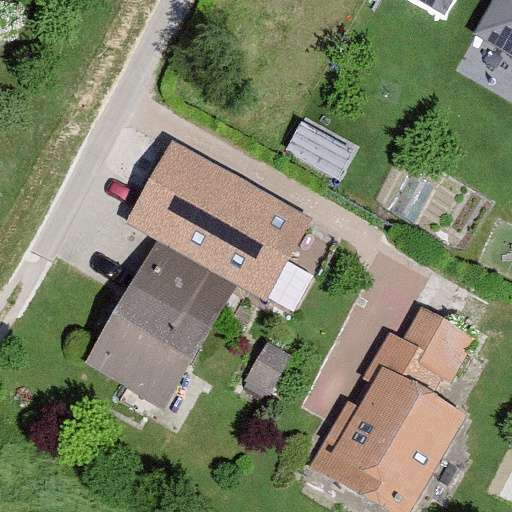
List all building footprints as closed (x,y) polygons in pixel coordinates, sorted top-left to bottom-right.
[(403,0),(436,22),(451,0),(403,0)] [(511,0),(500,0),(477,41),(511,60),(511,0)] [(305,104),(280,156),(330,181),(356,129),(305,104)] [(147,193),(245,246),(266,208),(168,154),(147,193)] [(162,247),(93,367),(163,407),(233,287),(162,247)] [(413,312),(327,471),(399,510),(485,351),(413,312)]
